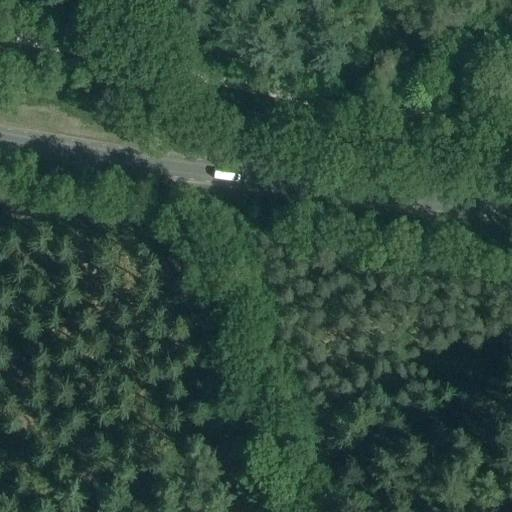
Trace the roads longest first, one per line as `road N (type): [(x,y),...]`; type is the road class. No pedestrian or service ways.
road 1 (track): [(298,511),(195,194),(161,146),(159,69),(135,0)]
road 2 (tertiary): [(511,205),(208,172),(0,137)]
